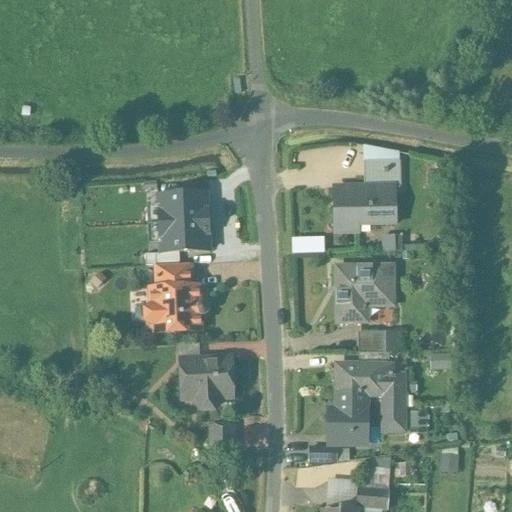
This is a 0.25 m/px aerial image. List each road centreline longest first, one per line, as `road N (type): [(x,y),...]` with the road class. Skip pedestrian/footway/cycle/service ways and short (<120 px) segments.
road 1 (unclassified): [(261,123),(275,511)]
road 2 (unclassified): [(261,123),(96,155),(0,153)]
road 3 (unclassified): [(511,153),(337,118),(261,123)]
road 4 (residential): [(249,0),(261,123)]
